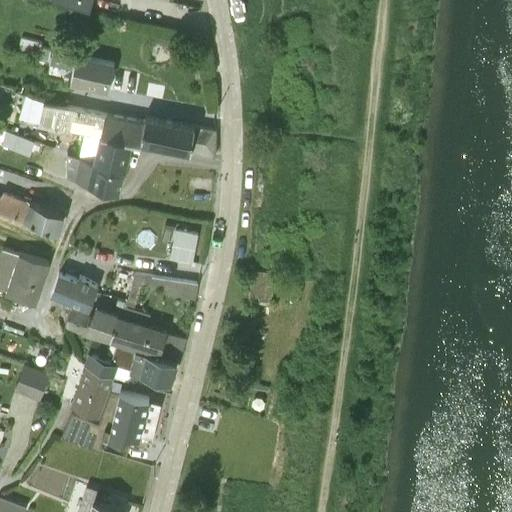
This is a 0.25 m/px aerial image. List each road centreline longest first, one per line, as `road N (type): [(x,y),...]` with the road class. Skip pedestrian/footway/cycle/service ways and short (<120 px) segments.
road 1 (residential): [(159,511),(234,159),(218,0)]
road 2 (track): [(320,511),(380,0)]
